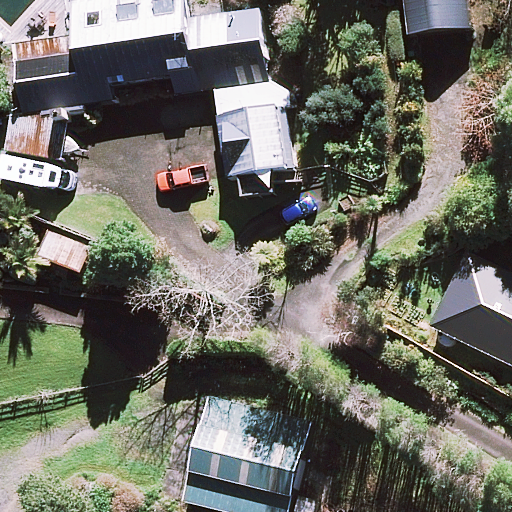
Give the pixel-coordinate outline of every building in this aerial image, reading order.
[(218,95),(273,89),(266,13),(192,19),(189,0),(68,0),(73,43),(12,49),(20,136),(5,137),(7,159),(30,157),(31,169),(65,166),(65,159),(86,157),(85,139),(118,136),(114,90),(178,84),(180,98),(218,95)] [(473,34),(468,0),(408,0),(414,42),(473,34)] [(273,89),(218,95),(226,186),(241,184),(243,205),(279,202),(277,179),(293,177),(293,170),(311,168),(309,152),(298,153),(292,87),(275,89),(273,89)] [(92,252),(51,234),(40,260),(81,277),(92,252)] [(293,511),(312,427),(216,407),(193,511),(293,511)]
